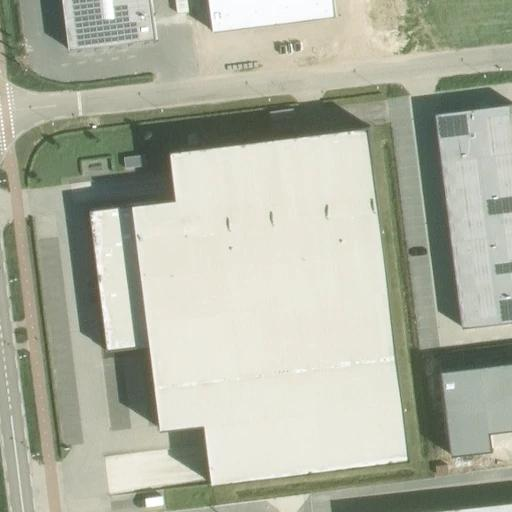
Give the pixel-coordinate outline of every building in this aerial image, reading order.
[(152,0),(62,0),(69,51),(157,40),(152,0)] [(332,0),(210,0),(215,28),(335,14),(332,0)] [(511,103),(436,113),(462,328),(511,321),(511,103)] [(178,199),(91,209),(108,351),(152,345),(162,429),(206,424),(213,484),(411,460),(370,126),(172,151),(178,199)] [(511,372),(511,360),(483,363),(491,432),(511,429),(511,372)] [(483,363),(443,367),(452,454),(493,449),(491,432),(483,363)] [(147,453),(105,455),(107,488),(149,485),(147,453)] [(511,511),(511,501),(412,511),(511,511)]
